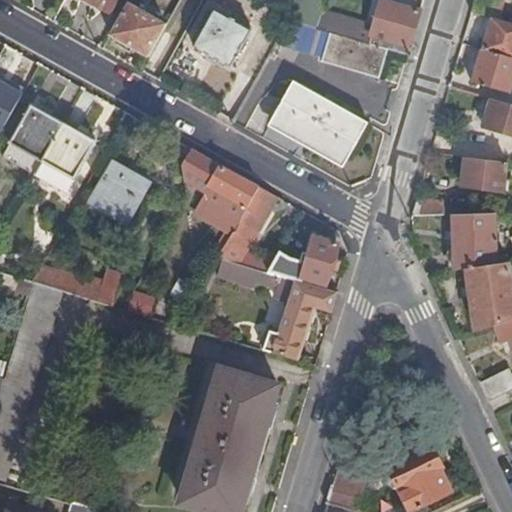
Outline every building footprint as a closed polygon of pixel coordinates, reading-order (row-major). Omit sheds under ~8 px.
[(89,0),(111,12),(117,0),(89,0)] [(126,0),(110,31),(150,55),(168,21),(131,0),(126,0)] [(319,6),(321,0),(290,0),(286,15),(291,17),(314,24),(319,6)] [(407,53),(420,9),(390,0),(379,0),(373,22),(319,6),(314,24),(326,28),(342,33),(389,47),(407,53)] [(499,1),(496,0),(470,0),(467,11),(486,17),(494,19),(499,1)] [(230,65),(251,27),(213,5),(192,44),(230,65)] [(389,47),(342,33),(326,28),(314,24),(291,17),(278,40),(322,55),(320,59),(380,77),(389,47)] [(511,23),(494,19),(486,17),(477,48),(511,57),(511,23)] [(511,70),(511,57),(477,48),(468,79),(506,90),(511,70)] [(271,117),(307,139),(343,160),(365,122),(293,80),(271,117)] [(511,134),(511,103),(486,96),(480,114),(491,117),(488,127),(511,134)] [(43,157),(63,121),(32,103),(11,140),(43,157)] [(260,136),(297,158),(307,139),(271,117),(260,136)] [(94,138),(63,121),(43,157),(74,175),(94,138)] [(193,148),(190,147),(182,163),(182,169),(184,184),(204,193),(220,164),(193,148)] [(462,155),(459,183),(501,187),(504,159),(462,155)] [(138,200),(148,181),(112,161),(89,201),(121,219),(134,198),(138,200)] [(257,185),(220,164),(204,193),(192,217),(227,238),(257,185)] [(276,195),(257,185),(227,238),(245,249),(276,195)] [(440,211),(441,196),(412,193),(407,209),(407,212),(440,211)] [(494,211),(450,211),(451,266),(464,264),(495,260),(494,211)] [(334,243),(310,236),(298,276),(322,283),(334,243)] [(266,271),(268,261),(254,258),(252,267),(266,271)] [(464,264),(473,327),(492,321),(511,314),(511,299),(507,258),(495,260),(464,264)] [(328,311),(333,294),(293,281),(281,278),(265,273),(220,259),(214,278),(227,281),(227,282),(253,290),(255,283),(273,288),(271,298),(287,303),(278,334),(268,331),(262,351),(294,361),(311,305),(328,311)] [(100,280),(42,262),(31,280),(59,288),(106,303),(122,274),(104,264),(100,280)] [(281,278),(285,265),(271,262),(265,273),(281,278)] [(27,295),(31,280),(18,276),(13,291),(27,295)] [(59,288),(31,280),(27,295),(8,361),(2,378),(0,386),(0,480),(2,482),(59,288)] [(154,295),(136,285),(122,308),(142,314),(154,295)] [(511,346),(511,314),(492,321),(498,339),(508,335),(511,347),(511,346)] [(502,350),(511,347),(508,335),(498,339),(502,350)] [(511,377),(505,364),(476,378),(486,398),(511,385),(511,377)] [(238,511),(275,386),(216,369),(177,502),(211,511),(238,511)] [(405,506),(448,486),(427,443),(384,462),(405,506)] [(359,479),(331,470),(322,498),(351,507),(352,503),(359,479)] [(51,511),(52,511),(6,497),(1,511),(51,511)] [(70,511),(81,511),(84,506),(69,502),(66,511),(70,511)]
